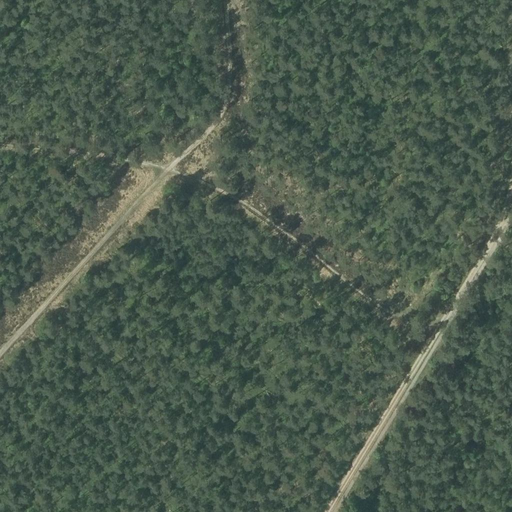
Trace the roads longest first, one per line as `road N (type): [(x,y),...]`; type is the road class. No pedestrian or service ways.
road 1 (track): [(433,336),(384,312),(202,180),(0,145)]
road 2 (track): [(225,0),(230,77),(218,116),(0,351)]
road 3 (track): [(326,511),(493,230),(509,193),(511,151)]
